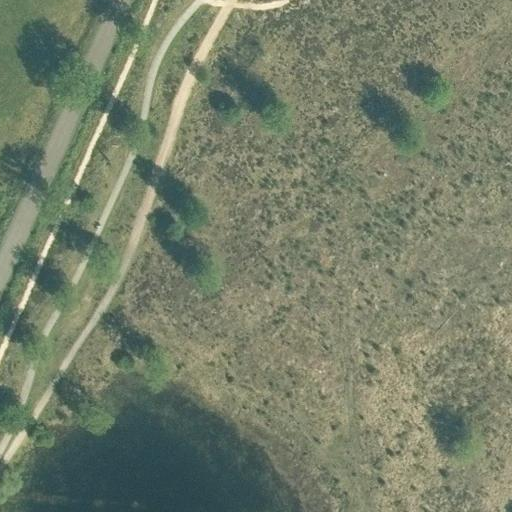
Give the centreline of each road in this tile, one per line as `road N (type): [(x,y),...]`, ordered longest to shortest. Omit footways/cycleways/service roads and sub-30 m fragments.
road 1 (track): [(0,469),(125,262),(180,101),(230,0)]
road 2 (tertiary): [(0,269),(118,0)]
